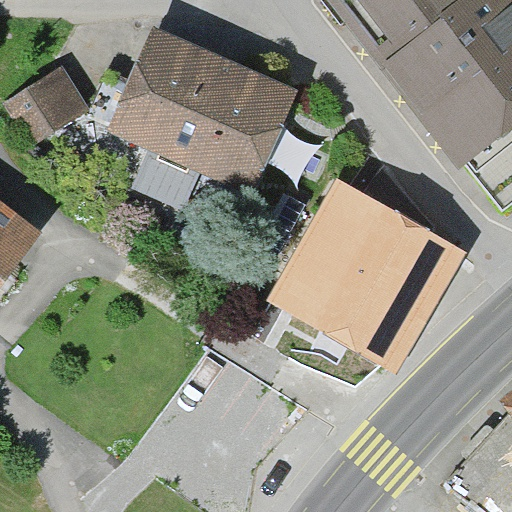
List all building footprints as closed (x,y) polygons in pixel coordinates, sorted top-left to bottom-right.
[(511,0),(318,0),(501,224),(511,215),(511,0)] [(291,102),(143,38),(100,141),(251,202),(291,102)] [(44,133),(82,99),(52,65),(13,99),(44,133)] [(455,252),(327,183),(259,308),(387,377),(455,252)] [(0,280),(32,236),(0,213),(0,280)] [(511,511),(511,392),(491,410),(506,427),(450,476),(481,511),(511,511)]
